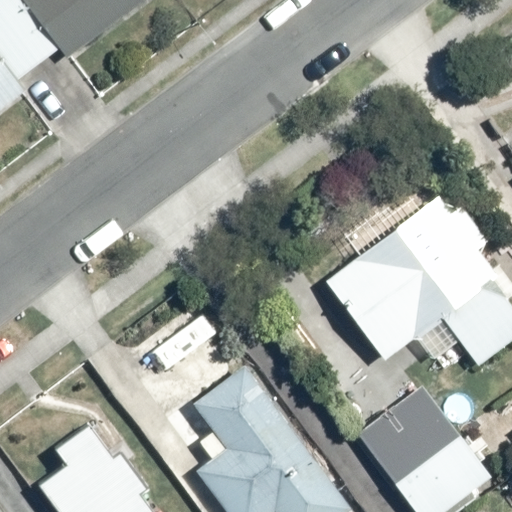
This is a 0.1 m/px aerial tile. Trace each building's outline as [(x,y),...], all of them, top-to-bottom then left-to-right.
[(141,0),(1,0),(0,1),(0,107),(23,90),(16,79),(57,46),(66,55),(141,0)] [(511,337),(511,307),(435,195),(324,278),(381,360),(438,316),(477,366),(511,337)] [(341,511),(349,506),(242,361),(190,402),(224,449),(196,470),(227,511),(270,511),(274,510),(275,511),(341,511)] [(439,511),(492,473),(424,382),(357,432),(416,511),(439,511)] [(155,511),(89,423),(52,447),(66,465),(37,485),(56,511),(155,511)]
